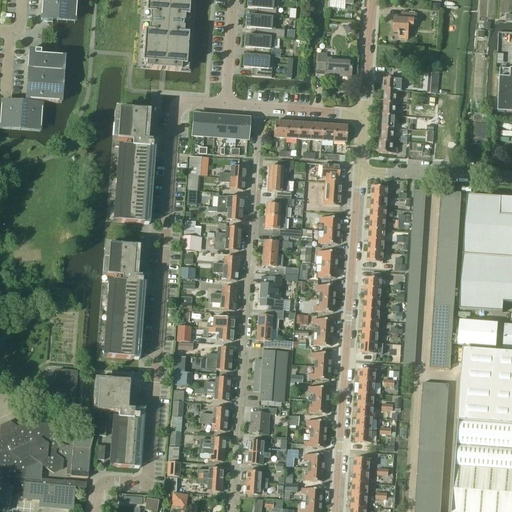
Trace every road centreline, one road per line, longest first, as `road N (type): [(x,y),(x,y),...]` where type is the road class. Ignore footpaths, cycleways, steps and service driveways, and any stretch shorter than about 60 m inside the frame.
road 1 (residential): [(225,107),(174,109),(146,485),(101,483),(94,511)]
road 2 (residential): [(231,511),(257,109)]
road 3 (residential): [(360,169),(337,511)]
road 4 (unclassified): [(360,169),(511,177)]
